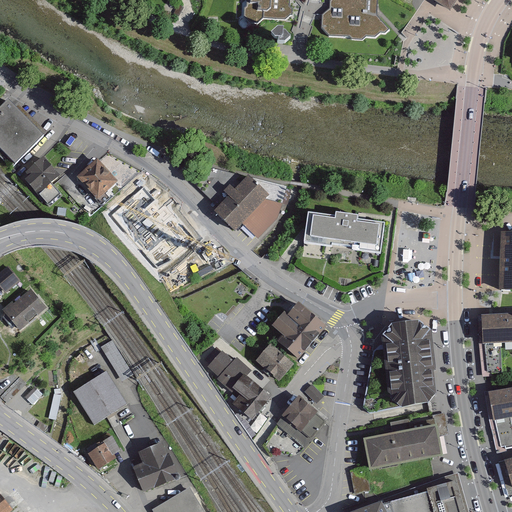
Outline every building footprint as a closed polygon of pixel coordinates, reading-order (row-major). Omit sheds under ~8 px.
[(247,0),(246,15),(254,23),(259,25),(265,21),(279,23),(282,20),(289,20),(294,16),(294,9),(290,5),(290,0),(284,0),(247,0)] [(373,0),(340,0),(340,3),(336,3),(336,11),(327,18),(327,29),(335,39),(353,40),(362,45),(365,53),(376,61),(381,53),(388,51),(400,38),(393,27),(382,18),(382,1),(373,1),(373,0)] [(434,0),(451,11),(457,0),(434,0)] [(278,31),(271,37),(275,41),(279,41),(279,45),(285,45),(291,41),(285,34),(283,34),(283,31),(278,31)] [(51,141),(15,103),(0,117),(0,154),(17,172),(51,141)] [(63,175),(45,155),(20,178),(47,207),(61,195),(52,185),(63,175)] [(117,182),(98,160),(77,178),(97,200),(117,182)] [(209,168),(194,185),(218,207),(213,212),(236,233),(243,225),(259,239),(278,218),(287,187),(209,168)] [(150,199),(136,182),(123,192),(152,226),(164,217),(173,209),(168,204),(158,192),(150,199)] [(178,195),(168,204),(173,209),(164,217),(169,223),(164,226),(169,232),(161,239),(175,254),(186,244),(194,253),(214,234),(178,195)] [(335,217),(309,213),(306,231),(304,243),(332,247),(332,244),(354,247),(353,250),(381,254),(385,223),(359,220),(359,216),(336,213),(335,217)] [(511,234),(501,235),(500,291),(511,291),(511,234)] [(21,282),(8,266),(0,272),(0,290),(5,296),(21,282)] [(49,310),(32,288),(3,311),(20,333),(49,310)] [(326,327),(301,307),(293,316),(289,313),(276,329),(285,336),(279,343),(299,359),(326,327)] [(511,314),(482,316),(483,377),(492,377),(492,374),(503,373),(501,345),(505,344),(506,350),(511,349),(511,314)] [(419,321),(391,325),(381,336),(382,346),(392,401),(401,409),(430,403),(436,395),(434,372),(436,369),(432,335),(429,330),(419,321)] [(115,337),(103,343),(119,370),(125,367),(120,358),(125,355),(115,337)] [(278,346),(260,366),(285,387),(302,367),(278,346)] [(392,401),(382,346),(373,352),(364,407),(369,413),(399,407),(392,401)] [(223,352),(208,369),(218,378),(216,380),(232,393),(235,390),(247,377),(252,371),(237,358),(234,361),(223,352)] [(131,407),(112,376),(77,396),(95,428),(131,407)] [(247,377),(235,390),(240,395),(233,404),(252,421),(272,399),(247,377)] [(324,397),(312,385),(305,392),(316,404),(324,397)] [(511,388),(485,394),(497,452),(511,449),(511,388)] [(59,416),(61,394),(55,394),(53,415),(59,416)] [(299,396),(276,425),(304,448),(326,421),(317,414),(319,412),(299,396)] [(392,433),(364,439),(370,469),(423,460),(429,459),(443,457),(439,437),(448,435),(444,414),(433,416),(435,425),(412,429),(410,419),(390,423),(392,433)] [(118,439),(109,445),(93,455),(103,472),(120,463),(125,453),(118,439)] [(171,444),(146,454),(150,464),(134,470),(144,496),(185,480),(171,444)] [(511,458),(499,463),(510,498),(511,497),(511,458)] [(372,472),(354,473),(354,493),(373,492),(372,472)] [(468,511),(458,474),(355,511),(468,511)] [(207,511),(195,490),(155,511),(207,511)] [(0,511),(15,511),(0,493),(0,511)]
